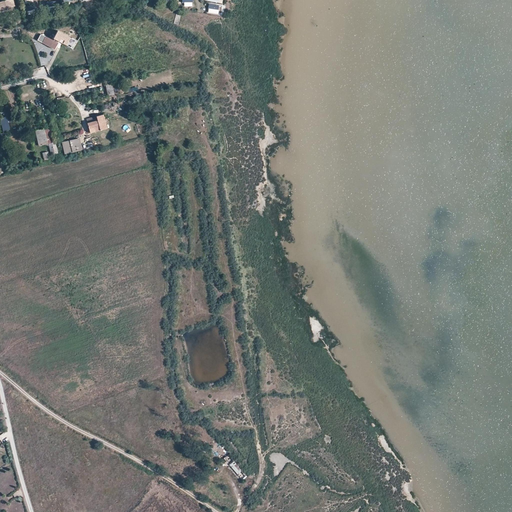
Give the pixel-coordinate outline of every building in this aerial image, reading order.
[(210,4),(208,13),(219,15),(220,5),(210,4)] [(178,25),(182,14),(177,12),(174,24),(178,25)] [(46,36),(42,43),(54,49),(58,41),(68,46),(72,39),(57,31),(53,38),(54,39),(54,41),(46,36)] [(108,97),(113,96),(111,83),(105,84),(108,97)] [(99,126),(100,130),(107,128),(103,115),(97,117),(98,120),(87,123),(89,129),(94,128),(99,127),(99,126)] [(3,131),(9,130),(6,117),(0,118),(3,131)] [(50,127),(43,129),(35,131),(39,146),(47,144),(49,143),(52,156),(58,154),(55,142),(54,142),(50,127)] [(70,140),(73,152),(81,150),(77,138),(70,140)] [(73,152),(70,140),(64,142),(67,153),(73,152)] [(215,439),(209,444),(215,451),(221,447),(215,439)] [(240,477),(244,473),(234,461),(229,465),(240,477)]
